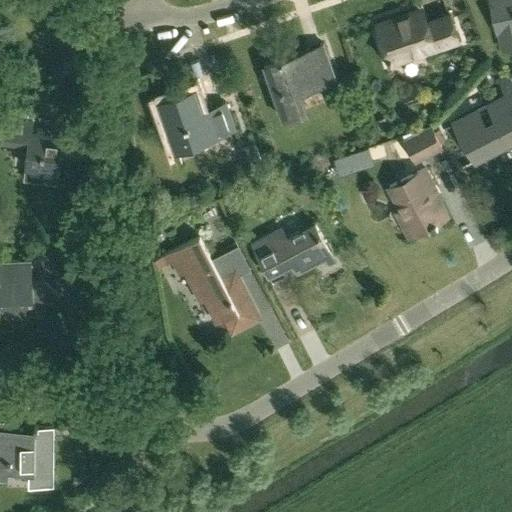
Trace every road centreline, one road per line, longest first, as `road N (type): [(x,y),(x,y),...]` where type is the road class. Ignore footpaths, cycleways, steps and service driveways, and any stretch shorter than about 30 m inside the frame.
road 1 (residential): [(0,385),(88,390),(143,422),(179,432),(233,425),(511,259)]
road 2 (residential): [(146,22),(71,16),(18,0)]
